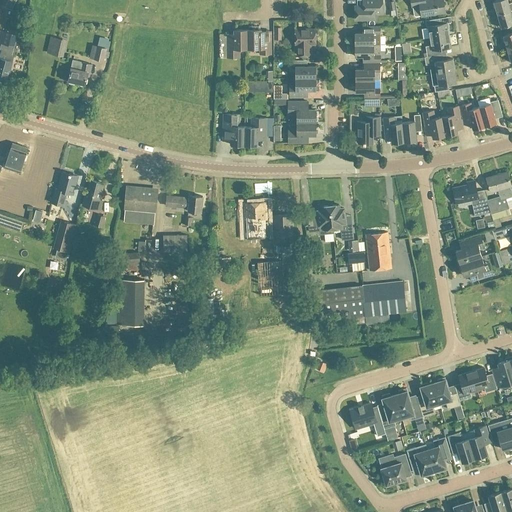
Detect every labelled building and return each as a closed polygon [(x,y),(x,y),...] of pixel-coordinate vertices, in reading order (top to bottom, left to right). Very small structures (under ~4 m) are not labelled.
[(12,10),(16,0),(8,0),(5,6),(12,10)] [(363,0),(364,5),(355,5),(355,19),(375,19),(375,10),(381,10),(380,0),(363,0)] [(425,0),(411,0),(412,6),(414,15),(416,17),(422,16),(445,12),(443,0),(426,0),(425,0)] [(511,2),(509,3),(508,0),(498,0),(494,1),(498,14),(511,11),(511,10),(511,2)] [(511,14),(511,11),(498,14),(502,27),(511,24),(511,14)] [(439,18),(425,20),(420,21),(420,23),(426,23),(426,26),(428,26),(430,38),(449,35),(447,23),(440,24),(439,18)] [(249,26),(249,29),(248,29),(248,48),(260,48),(260,54),(271,54),(271,34),(261,34),(261,29),(258,29),(258,26),(249,26)] [(374,44),(380,44),(380,27),(368,27),(368,33),(355,33),(356,44),(374,44)] [(248,48),(248,29),(234,29),(234,33),(227,34),(227,57),(240,57),(240,48),(248,48)] [(316,29),(295,29),(296,44),(298,44),(298,55),(311,55),(311,44),(316,44),(316,29)] [(5,31),(2,43),(15,46),(19,35),(5,31)] [(426,46),(427,52),(424,53),(425,57),(441,54),(440,48),(451,47),(449,35),(430,38),(432,45),(426,46)] [(65,39),(54,37),(50,52),(61,55),(65,39)] [(0,97),(3,98),(7,82),(13,61),(17,48),(3,44),(0,55),(0,64),(3,66),(0,75),(0,97)] [(374,44),(356,44),(356,56),(364,56),(364,62),(380,62),(380,44),(374,44)] [(97,45),(94,59),(103,61),(106,47),(97,45)] [(443,54),(441,54),(425,57),(420,57),(420,60),(425,60),(426,64),(435,62),(437,73),(455,70),(453,58),(444,60),(443,54)] [(73,60),(72,67),(68,80),(86,84),(88,76),(90,77),(93,64),(83,62),(73,60)] [(319,66),(316,66),(307,66),(307,60),(290,60),(290,70),(296,70),(296,78),(319,78),(319,66)] [(380,62),(364,62),(364,68),(356,68),(356,80),(375,80),(375,72),(380,72),(380,62)] [(455,70),(437,73),(431,74),(433,86),(434,85),(435,92),(438,91),(440,91),(449,89),(448,83),(457,82),(455,70)] [(319,78),(296,78),(296,85),(290,85),(290,97),(308,97),(308,90),(319,90),(319,78)] [(375,80),(356,80),(356,92),(365,92),(365,98),(380,98),(380,88),(375,88),(375,80)] [(491,103),(479,106),(485,126),(497,122),(495,116),(496,114),(502,112),(498,99),(490,102),(491,103)] [(318,110),(316,110),(316,109),(308,109),(308,101),(288,101),(288,115),(297,115),(297,122),(316,122),(316,121),(318,121),(318,110)] [(485,126),(479,106),(472,108),(471,103),(460,106),(464,123),(471,121),(473,129),(475,128),(476,130),(484,128),(483,126),(485,126)] [(449,115),(442,116),(446,135),(458,133),(456,120),(462,119),(459,105),(448,108),(449,115)] [(446,135),(442,116),(435,118),(433,110),(422,112),(425,126),(431,125),(433,138),(446,135)] [(244,145),(245,126),(240,126),(240,114),(224,114),(223,139),(232,139),(232,145),(244,145)] [(403,122),(405,141),(417,140),(416,127),(422,126),(420,114),(414,115),(415,121),(403,122)] [(402,115),(395,116),(383,117),(385,130),(391,130),(392,143),(405,141),(403,122),(402,115)] [(380,116),(366,116),(366,121),(356,121),(356,131),(359,131),(359,143),(364,143),(373,143),(373,135),(380,135),(380,116)] [(252,126),(245,126),(244,145),(257,145),(257,139),(266,140),(266,118),(252,117),(252,126)] [(316,122),(297,122),(297,129),(289,129),(289,143),(308,142),(308,134),(316,134),(316,122)] [(13,143),(6,163),(3,162),(2,163),(0,162),(0,171),(1,167),(20,173),(28,148),(13,143)] [(508,171),(487,177),(491,192),(498,190),(500,195),(487,200),(491,212),(493,219),(511,214),(506,198),(511,196),(511,192),(510,186),(511,186),(508,171)] [(63,172),(59,189),(56,188),(52,202),(63,205),(66,192),(72,193),(77,175),(63,172)] [(90,179),(85,197),(83,205),(98,209),(102,210),(104,201),(99,199),(104,183),(90,179)] [(467,184),(453,188),(457,203),(471,200),(475,216),(485,214),(491,212),(487,200),(486,196),(479,198),(475,180),(467,182),(467,184)] [(124,209),(125,209),(124,221),(154,224),(155,212),(156,212),(158,192),(126,189),(124,209)] [(188,205),(188,199),(187,199),(187,197),(167,195),(166,205),(171,206),(171,208),(176,208),(177,206),(186,207),(186,205),(188,205)] [(188,199),(188,205),(189,205),(188,211),(202,212),(203,196),(190,195),(189,199),(188,199)] [(245,238),(269,237),(267,201),(243,202),(245,238)] [(58,226),(64,207),(52,204),(47,223),(58,226)] [(330,205),(333,233),(334,233),(333,228),(341,228),(342,240),(354,238),(353,225),(346,226),(344,208),(340,208),(340,204),(330,205)] [(312,211),(305,212),(306,226),(308,225),(309,231),(319,230),(319,234),(333,233),(330,205),(321,206),(322,210),(317,210),(318,216),(312,216),(312,211)] [(40,221),(42,211),(36,210),(34,220),(40,221)] [(97,214),(94,224),(102,227),(105,216),(97,214)] [(274,236),(294,236),(293,214),(273,215),(274,236)] [(476,220),(478,228),(485,226),(483,218),(476,220)] [(70,252),(77,224),(65,221),(57,248),(70,252)] [(370,270),(392,267),(388,232),(366,234),(370,270)] [(188,251),(187,234),(163,235),(163,239),(164,251),(188,251)] [(457,257),(456,258),(458,264),(482,256),(479,248),(485,247),(481,235),(467,240),(469,246),(456,250),(459,258),(457,258),(457,257)] [(396,239),(397,251),(407,250),(406,239),(396,239)] [(299,258),(300,252),(300,245),(281,246),(282,260),(283,264),(299,263),(299,258)] [(498,254),(502,260),(508,256),(505,250),(498,254)] [(349,263),(365,261),(364,251),(348,252),(349,263)] [(482,256),(458,264),(460,269),(461,269),(460,269),(462,268),(464,275),(476,272),(478,278),(488,275),(486,271),(484,264),(482,256)] [(344,257),(334,257),(334,271),(344,272),(344,257)] [(123,269),(150,268),(150,258),(122,259),(123,269)] [(192,260),(196,288),(208,287),(206,275),(232,272),(231,259),(202,263),(202,259),(192,260)] [(282,261),(270,261),(270,270),(283,270),(282,261)] [(115,264),(105,263),(104,276),(114,277),(115,264)] [(298,276),(258,277),(259,294),(259,297),(299,295),(298,276)] [(48,292),(60,295),(63,281),(51,278),(48,292)] [(118,324),(143,325),(144,325),(144,279),(118,279),(118,324)] [(316,290),(317,301),(319,321),(406,311),(403,280),(316,290)] [(511,382),(511,366),(509,357),(506,358),(504,361),(498,363),(500,366),(493,368),(498,387),(511,382)] [(319,361),(316,369),(324,371),(327,363),(319,361)] [(472,371),(477,389),(484,387),(486,392),(497,388),(493,373),(487,375),(484,367),(472,371)] [(477,389),(472,371),(459,375),(461,383),(455,385),(457,391),(460,400),(472,396),(470,391),(477,389)] [(438,381),(433,382),(440,403),(446,401),(448,408),(461,404),(460,400),(457,391),(450,393),(448,386),(445,377),(438,379),(438,381)] [(419,403),(423,416),(436,412),(433,404),(440,403),(433,382),(431,383),(430,381),(420,384),(425,401),(419,403)] [(423,416),(419,403),(412,405),(407,388),(398,390),(399,392),(395,394),(402,417),(410,414),(411,420),(423,416)] [(402,417),(395,394),(391,395),(390,393),(382,395),(387,411),(380,413),(386,433),(388,440),(395,438),(391,426),(396,425),(394,420),(402,417)] [(386,433),(380,413),(378,407),(373,409),(371,403),(350,409),(356,428),(374,423),(378,436),(386,433)] [(511,446),(511,435),(509,424),(510,427),(502,430),(499,422),(488,425),(493,440),(499,438),(503,450),(511,446)] [(476,436),(469,438),(475,458),(488,454),(483,440),(490,438),(486,425),(474,429),(476,436)] [(475,458),(469,438),(462,440),(460,432),(448,436),(452,450),(458,448),(463,461),(475,458)] [(428,451),(434,470),(438,469),(439,472),(447,469),(442,453),(450,451),(446,436),(433,440),(436,449),(428,451)] [(401,439),(393,442),(395,450),(404,448),(401,439)] [(434,470),(428,451),(420,454),(418,448),(415,447),(407,449),(412,466),(419,464),(423,477),(431,474),(430,471),(434,470)] [(396,463),(381,467),(387,485),(394,483),(399,482),(399,481),(407,479),(404,469),(410,467),(406,453),(394,456),(396,463)] [(511,488),(501,492),(507,511),(511,509),(511,488)] [(504,511),(507,511),(501,492),(489,495),(492,508),(486,510),(486,511),(504,511)] [(484,511),(483,508),(477,511),(473,500),(454,506),(456,511),(484,511)]
